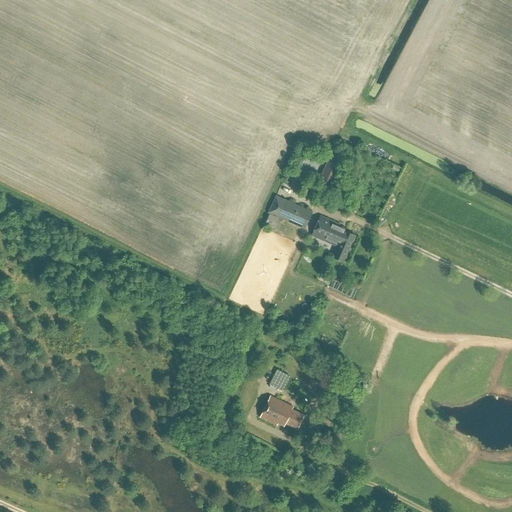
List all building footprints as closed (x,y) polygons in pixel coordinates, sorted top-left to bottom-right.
[(332,184),(344,156),(332,151),(319,178),(332,184)] [(344,211),(349,201),(336,194),(331,204),(344,211)] [(305,227),(312,212),(277,197),(271,211),(305,227)] [(276,227),(280,218),(270,214),(266,222),(276,227)] [(342,261),(354,235),(347,232),(348,230),(339,226),(340,224),(320,216),(312,235),(336,246),(331,256),(342,261)] [(316,248),(318,239),(301,236),(299,244),(316,248)] [(269,383),(279,389),(282,390),(289,376),(277,369),(269,383)] [(297,429),(304,415),(292,409),(293,407),(270,396),(260,417),(277,425),(278,423),(284,426),(285,423),(297,429)]
